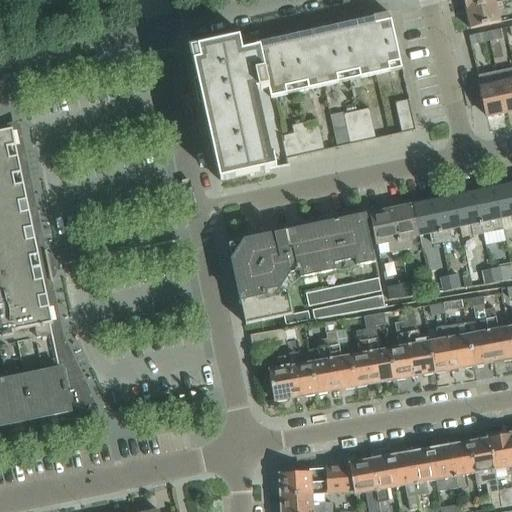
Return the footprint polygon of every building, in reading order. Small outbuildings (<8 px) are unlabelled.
[(496,4),(495,0),(462,0),(465,11),(496,4)] [(501,23),(496,4),(465,11),(470,30),(501,23)] [(192,51),(191,51),(192,54),(197,76),(197,80),(202,102),(220,180),(220,182),(230,180),(249,176),(253,175),(264,173),(269,172),(277,170),(273,156),(271,156),(257,92),(269,90),(271,99),(382,74),(402,70),(390,15),(389,14),(379,16),(377,17),(378,18),(379,24),(262,50),(243,54),(239,38),(238,38),(238,41),(192,51)] [(503,39),(501,30),(487,32),(489,42),(503,39)] [(489,42),(487,32),(474,35),(476,45),(489,42)] [(511,111),(511,69),(495,73),(504,113),(511,111)] [(504,113),(495,73),(477,76),(486,117),(504,113)] [(415,132),(408,101),(394,104),(401,135),(415,132)] [(376,140),(369,110),(356,112),(363,143),(376,140)] [(363,143),(356,112),(343,115),(349,146),(363,143)] [(324,152),(317,121),(305,124),(312,155),(324,152)] [(312,155),(305,124),(292,127),(294,134),(300,158),(312,155)] [(0,427),(89,409),(55,338),(41,268),(35,242),(12,131),(0,133),(0,427)] [(300,158),(294,134),(282,137),(287,161),(300,158)] [(511,227),(511,185),(496,189),(504,229),(511,227)] [(504,229),(496,189),(475,194),(484,234),(493,232),(492,231),(502,229),(503,230),(504,229)] [(484,234),(475,194),(454,198),(461,228),(463,238),(484,234)] [(454,198),(434,202),(442,243),(451,241),(449,231),(461,228),(454,198)] [(442,243),(434,202),(413,207),(420,237),(429,235),(431,245),(442,243)] [(420,237),(413,207),(392,211),(401,252),(410,250),(408,240),(420,237)] [(401,252),(392,211),(372,215),(378,245),(388,243),(390,254),(401,252)] [(375,264),(365,217),(308,229),(317,275),(335,271),(334,265),(355,260),(357,267),(375,264)] [(317,275),(308,229),(228,246),(285,282),(290,274),(298,272),(300,279),(317,275)] [(282,298),(280,290),(285,282),(228,246),(245,326),(283,318),(285,326),(310,322),(308,312),(292,315),(288,297),(282,298)] [(489,251),(487,264),(502,265),(503,252),(489,251)] [(511,265),(500,268),(490,270),(493,283),(503,281),(511,280),(511,270),(511,265)] [(493,283),(490,270),(481,272),(484,285),(493,283)] [(461,288),(458,275),(448,277),(451,290),(461,288)] [(451,290),(448,277),(439,279),(442,292),(451,290)] [(378,279),(371,281),(374,294),(381,292),(378,279)] [(371,281),(364,282),(366,295),(374,294),(371,281)] [(419,295),(417,281),(407,283),(410,297),(419,295)] [(364,282),(356,284),(359,297),(366,295),(364,282)] [(410,297),(407,283),(398,285),(400,299),(410,297)] [(356,284),(349,285),(352,298),(359,297),(356,284)] [(349,285),(342,287),(345,300),(352,298),(349,285)] [(342,287),(335,288),(337,301),(345,300),(342,287)] [(335,288),(327,290),(330,303),(337,301),(335,288)] [(327,290),(320,292),(323,304),(330,303),(327,290)] [(320,292),(313,293),(316,306),(323,304),(320,292)] [(313,293),(306,295),(308,307),(316,306),(313,293)] [(382,296),(373,298),(376,310),(384,309),(384,308),(382,296)] [(482,297),(462,301),(464,309),(484,306),(482,297)] [(373,298),(364,300),(367,312),(376,310),(373,298)] [(364,300),(356,302),(358,313),(367,312),(364,300)] [(464,309),(462,301),(442,304),(444,312),(464,309)] [(356,302),(347,304),(349,315),(358,313),(356,302)] [(347,304),(338,305),(340,316),(349,315),(347,304)] [(432,306),(429,306),(430,317),(433,316),(444,314),(444,312),(442,304),(432,306)] [(338,305),(329,307),(332,318),(340,316),(338,305)] [(329,307),(321,309),(323,319),(332,318),(329,307)] [(321,309),(312,311),(314,321),(323,319),(321,309)] [(484,310),(486,322),(493,362),(503,360),(505,362),(511,360),(511,354),(507,328),(498,329),(494,309),(484,310)] [(363,317),(365,328),(375,326),(385,324),(384,314),(373,316),(363,317)] [(419,344),(416,324),(415,314),(403,315),(404,322),(415,376),(424,374),(427,376),(435,375),(429,342),(419,344)] [(355,389),(349,356),(341,357),(339,348),(348,346),(345,331),(335,332),(333,322),(323,324),(326,340),(336,390),(344,389),(347,391),(355,389)] [(415,376),(404,322),(395,324),(398,347),(389,349),(395,382),(403,380),(405,377),(415,376)] [(493,362),(486,322),(466,326),(474,367),(482,366),(483,363),(493,362)] [(474,367),(466,326),(447,330),(454,369),(463,367),(466,369),(474,367)] [(287,343),(285,330),(250,337),(253,352),(287,346),(287,343)] [(367,343),(365,330),(356,332),(359,354),(349,356),(355,389),(364,388),(365,385),(375,383),(367,343)] [(447,330),(427,333),(429,342),(435,375),(442,373),(444,370),(454,369),(447,330)] [(320,361),(311,363),(317,396),(326,394),(327,392),(336,390),(326,340),(316,342),(320,361)] [(395,382),(389,349),(380,350),(378,341),(367,343),(375,383),(384,381),(386,383),(395,382)] [(317,396),(311,363),(301,364),(297,342),(287,343),(287,346),(290,357),(288,358),(296,397),(305,396),(308,398),(317,396)] [(296,397),(288,358),(279,359),(281,369),(268,371),(274,401),(276,401),(278,403),(286,402),(286,399),(296,397)] [(511,443),(511,437),(501,438),(501,436),(491,438),(491,440),(489,441),(489,442),(495,471),(505,469),(506,477),(511,475),(511,443)] [(495,471),(489,442),(482,444),(480,442),(469,444),(474,475),(476,486),(486,484),(488,497),(498,494),(499,494),(498,491),(497,483),(497,482),(495,471)] [(474,475),(469,444),(460,446),(458,448),(449,450),(457,490),(458,497),(458,500),(469,498),(466,477),(474,475)] [(440,450),(429,452),(435,482),(437,494),(457,490),(449,450),(442,451),(440,450)] [(435,482),(429,452),(420,453),(419,455),(410,457),(417,497),(428,496),(428,495),(426,483),(435,482)] [(417,497),(410,457),(403,458),(401,456),(390,459),(395,489),(404,487),(406,499),(407,499),(409,511),(420,510),(417,497)] [(395,489),(390,459),(381,460),(379,463),(370,464),(378,511),(389,511),(388,502),(389,502),(387,490),(395,489)] [(351,468),(350,468),(355,493),(354,493),(354,496),(356,496),(365,494),(367,509),(368,509),(368,511),(378,511),(370,464),(364,466),(361,464),(353,465),(351,468)] [(311,471),(311,475),(280,477),(281,487),(279,487),(279,497),(279,498),(312,496),(313,496),(328,495),(354,493),(355,493),(350,468),(327,469),(327,470),(311,471)] [(511,506),(511,496),(511,489),(498,491),(499,494),(498,494),(501,508),(511,506)] [(325,511),(325,503),(313,504),(313,496),(312,496),(279,498),(280,507),(282,509),(282,511),(325,511)]
